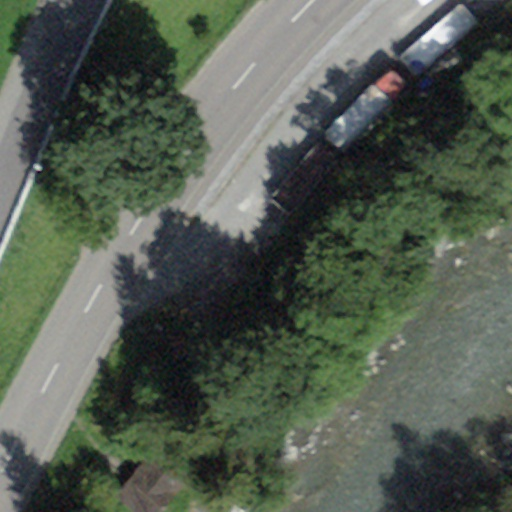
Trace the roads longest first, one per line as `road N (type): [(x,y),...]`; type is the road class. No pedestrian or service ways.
road 1 (tertiary): [(313,0),(242,76),(139,219),(0,475)]
road 2 (unclassified): [(71,0),(0,170)]
